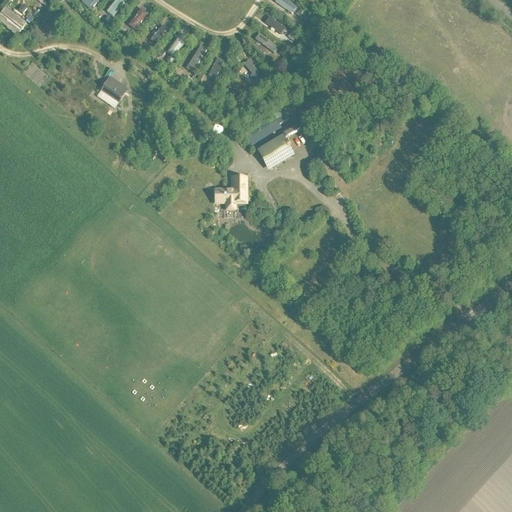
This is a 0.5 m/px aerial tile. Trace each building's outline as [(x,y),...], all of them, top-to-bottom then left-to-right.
[(85,0),(83,2),(93,11),(102,0),(85,0)] [(116,18),(128,0),(111,0),(104,9),(116,18)] [(278,0),(277,4),(296,13),(300,5),(289,0),(278,0)] [(137,32),(150,15),(144,10),(131,28),(137,32)] [(267,23),(282,35),(288,29),(273,16),(267,23)] [(155,34),(161,40),(171,30),(165,24),(155,34)] [(168,52),(176,58),(190,40),(183,34),(168,52)] [(259,42),(255,47),(271,59),(280,48),(262,34),(257,40),(259,42)] [(202,46),(188,68),(195,73),(209,50),(202,46)] [(210,76),(217,80),(227,62),(219,58),(210,76)] [(246,65),(254,74),(251,77),(257,84),(265,78),(251,61),(246,65)] [(119,106),(129,92),(110,79),(101,93),(119,106)] [(252,147),(283,129),(278,120),(247,138),(252,147)] [(289,141),(305,132),(301,124),(285,133),(289,141)] [(259,152),(287,135),(283,130),(255,146),(259,152)] [(285,139),(258,154),(269,174),(296,158),(285,139)] [(247,181),(233,181),(233,192),(217,192),(217,194),(216,195),(216,199),(217,200),(217,205),(227,205),(227,212),(236,212),(236,205),(247,205),(247,181)]
